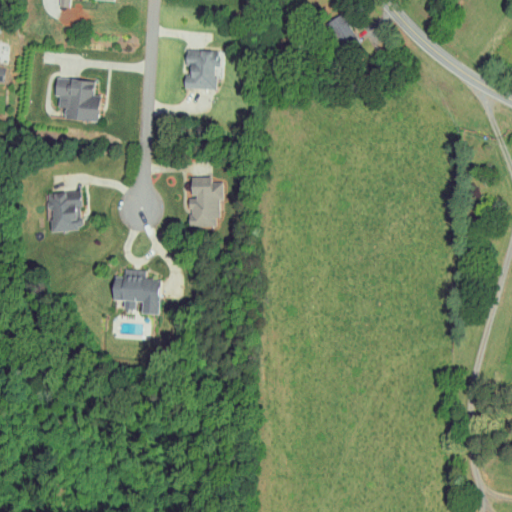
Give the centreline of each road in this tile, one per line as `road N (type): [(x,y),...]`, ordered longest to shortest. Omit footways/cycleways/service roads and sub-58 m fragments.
road 1 (residential): [(153,0),(141,209)]
road 2 (residential): [(511,98),(453,64),(386,0)]
